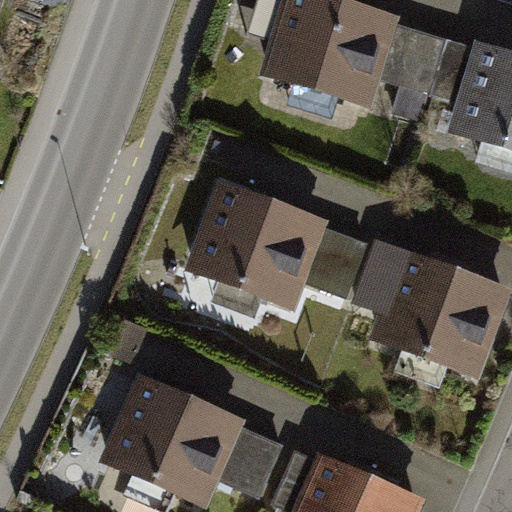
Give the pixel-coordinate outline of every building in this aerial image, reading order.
[(372,118),(382,85),(400,30),(402,22),(332,1),(330,0),(287,0),(261,84),(372,118)] [(446,44),(400,30),(382,85),(429,100),(446,44)] [(429,100),(457,109),(474,53),(446,44),(429,100)] [(511,56),(476,46),(474,53),(457,109),(448,139),(511,158),(511,56)] [(296,318),(308,288),(327,235),(330,229),(260,203),(222,189),(188,278),(296,318)] [(366,249),(327,235),(308,288),(346,302),(366,249)] [(352,308),(385,319),(410,259),(375,246),(352,308)] [(511,299),(443,273),(410,259),(385,319),(374,348),(478,389),(511,303),(511,299)] [(107,355),(134,366),(147,334),(121,323),(107,355)] [(247,434),(250,427),(180,396),(139,378),(99,468),(198,511),(212,511),(224,485),(247,434)] [(283,450),(247,434),(224,485),(261,501),(283,450)] [(283,511),(298,511),(319,465),(298,456),(275,508),(283,511)] [(360,475),(322,458),(319,465),(298,511),(430,511),(433,509),(360,475)]
